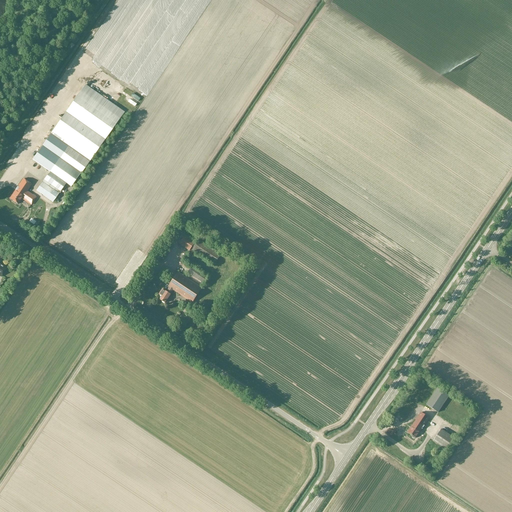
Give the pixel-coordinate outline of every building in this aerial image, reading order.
[(89,162),(104,141),(125,113),(86,85),(33,160),(50,172),(36,191),(53,202),(66,184),(71,187),(79,175),(80,174),(82,176),(91,164),(89,162)] [(30,122),(36,126),(44,115),(38,110),(30,122)] [(11,164),(17,160),(14,156),(8,160),(11,164)] [(23,179),(10,199),(18,204),(22,199),(31,205),(36,198),(27,191),(31,185),(23,179)] [(190,250),(191,249),(215,265),(221,255),(199,240),(196,243),(195,243),(195,242),(185,235),(180,244),(190,250)] [(192,266),(188,273),(205,285),(209,278),(192,266)] [(171,294),(173,290),(192,303),(202,289),(178,273),(169,287),(170,288),(167,292),(163,289),(159,295),(162,297),(160,300),(165,303),(171,295),(171,294)] [(437,388),(426,405),(438,413),(449,396),(437,388)] [(416,437),(416,438),(429,418),(421,413),(408,432),(412,435),(412,436),(412,437),(414,439),(415,438),(416,437)] [(441,429),(433,441),(446,450),(454,438),(441,429)]
